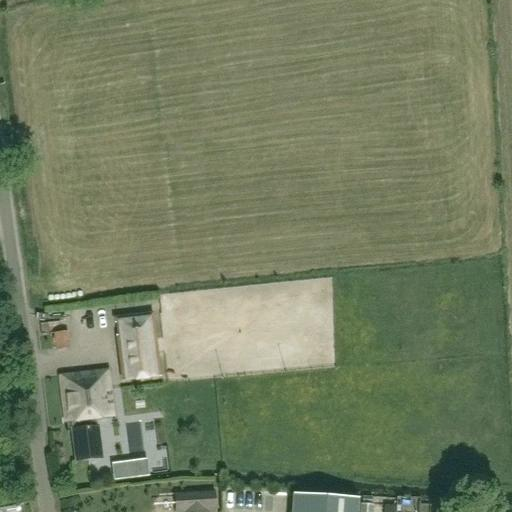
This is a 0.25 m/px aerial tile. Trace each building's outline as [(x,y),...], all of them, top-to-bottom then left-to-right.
[(151,316),(115,322),(125,383),(160,378),(151,316)] [(66,333),(56,334),(58,350),(68,349),(66,333)] [(114,418),(109,372),(60,378),(65,423),(71,422),(76,463),(101,460),(97,420),(114,418)] [(214,494),(173,496),(174,511),(207,511),(215,511),(214,494)] [(293,495),(292,511),(356,511),(357,499),(293,495)]
